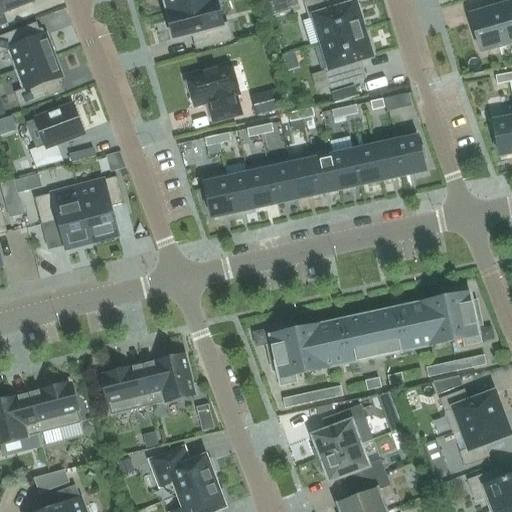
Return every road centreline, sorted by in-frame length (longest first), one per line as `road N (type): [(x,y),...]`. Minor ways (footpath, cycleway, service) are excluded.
road 1 (residential): [(178,280),(73,0)]
road 2 (unclassified): [(466,217),(178,280)]
road 3 (residential): [(178,280),(266,511)]
road 4 (residential): [(392,0),(466,217)]
road 5 (unclassified): [(178,280),(0,325)]
road 6 (residential): [(466,217),(511,338)]
